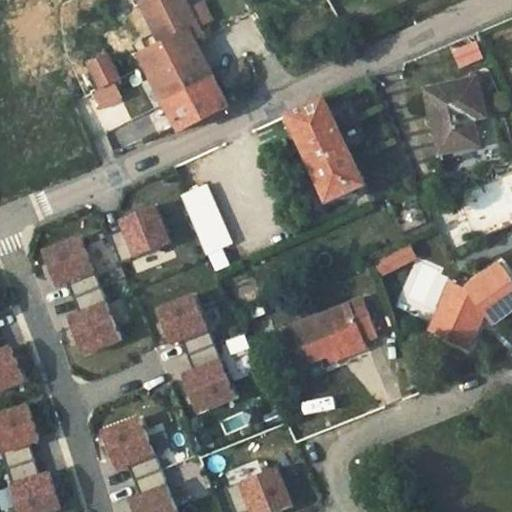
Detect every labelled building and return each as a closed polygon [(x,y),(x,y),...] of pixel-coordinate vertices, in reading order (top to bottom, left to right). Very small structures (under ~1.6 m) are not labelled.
[(142,54),(167,103),(179,126),(182,131),(232,106),(196,40),(205,36),(185,0),(152,0),(143,5),(164,43),(142,54)] [(458,69),(484,59),(476,39),(450,49),(458,69)] [(121,78),(108,54),(91,63),(103,88),(94,92),(103,108),(121,98),(113,82),(121,78)] [(484,115),(475,79),(428,90),(441,152),(477,144),(472,119),(484,115)] [(324,99),(287,116),(326,202),(364,186),(324,99)] [(232,245),(206,186),(182,196),(215,271),(229,265),(222,249),(232,245)] [(123,220),(127,229),(111,236),(122,263),(168,244),(153,207),(123,220)] [(71,319),(85,355),(123,340),(82,238),(45,253),(58,287),(68,283),(81,316),(71,319)] [(451,333),(447,341),(467,350),(481,323),(478,319),(484,314),(492,325),(511,309),(511,279),(501,265),(466,290),(453,284),(435,326),(451,333)] [(185,376),(199,412),(237,397),(196,295),(158,310),(172,344),(182,340),(195,372),(185,376)] [(378,337),(364,301),(282,333),(297,369),(378,337)] [(451,333),(435,326),(431,334),(447,341),(451,333)] [(0,391),(26,381),(12,347),(3,351),(0,344),(0,391)] [(40,440),(29,405),(0,414),(0,445),(21,511),(48,511),(62,508),(51,474),(41,477),(30,443),(40,440)] [(132,501),(135,511),(179,511),(142,418),(104,433),(118,469),(128,465),(141,498),(132,501)] [(235,511),(249,511),(253,510),(254,511),(278,511),(293,506),(278,468),(226,489),(235,511)]
